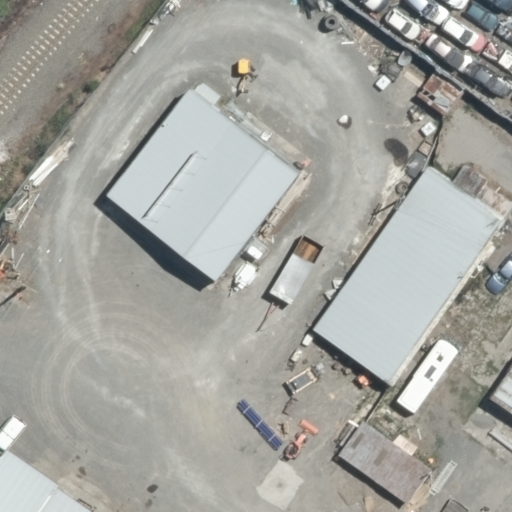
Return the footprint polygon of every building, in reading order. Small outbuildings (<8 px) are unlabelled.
[(462,92),(436,72),(419,95),(446,114),(462,92)] [(304,172),(195,87),(110,194),(221,279),(304,172)] [(509,218),(431,164),(317,329),(397,385),(509,218)] [(511,370),(494,396),(511,408),(511,370)] [(335,511),(404,511),(435,469),(366,420),(312,495),(335,511)] [(0,511),(87,511),(5,454),(0,461),(0,511)]
